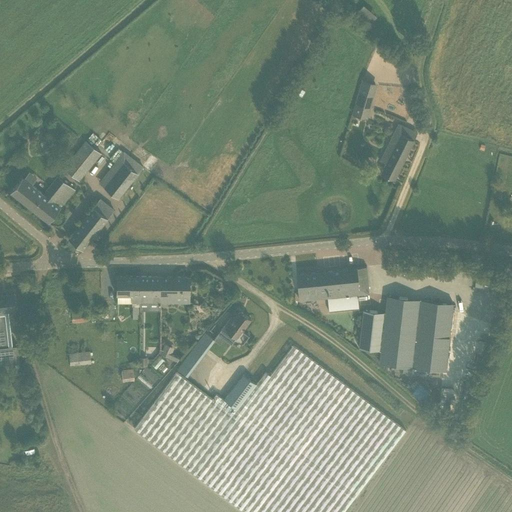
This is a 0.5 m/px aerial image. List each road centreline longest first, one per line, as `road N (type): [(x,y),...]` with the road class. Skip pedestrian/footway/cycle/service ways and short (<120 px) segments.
road 1 (unclassified): [(511,252),(389,242),(62,265)]
road 2 (track): [(511,482),(214,259)]
road 3 (track): [(85,511),(30,362),(43,266)]
road 4 (track): [(389,242),(432,136),(422,75),(443,0)]
